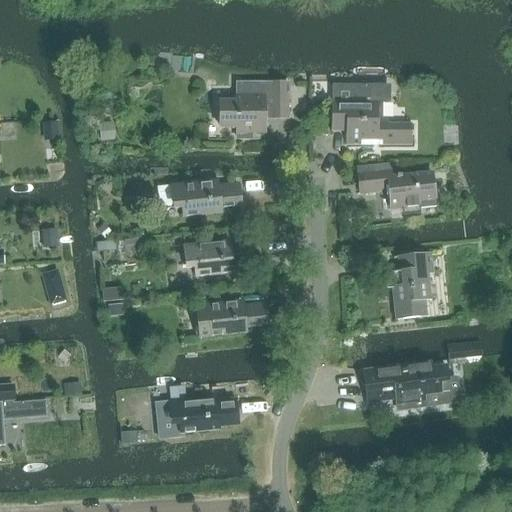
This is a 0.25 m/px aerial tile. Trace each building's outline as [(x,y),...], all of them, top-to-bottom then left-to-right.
[(287,119),(287,84),(240,85),(237,88),(237,102),(219,102),(219,128),(236,128),(237,140),(251,140),(251,134),(264,134),(264,119),(287,119)] [(382,89),(382,86),(337,87),(337,103),(331,103),(331,133),(346,133),(346,147),(362,147),(362,141),(380,141),(380,147),(411,147),(411,125),(386,125),(386,122),(384,119),(382,119),(382,102),(386,102),(389,100),(390,96),(389,91),(386,89),(382,89)] [(58,124),(44,125),(46,142),(59,140),(58,124)] [(113,125),(99,126),(101,142),(115,141),(113,125)] [(388,179),(388,173),(358,176),(359,192),(388,189),(390,210),(404,209),(404,215),(418,213),(417,202),(434,200),(431,174),(388,179)] [(239,201),(236,185),(217,187),(217,182),(170,187),(170,188),(157,189),(159,207),(181,206),(183,218),(220,214),(219,203),(239,201)] [(103,225),(96,231),(104,241),(111,236),(103,225)] [(56,231),(44,232),(45,248),(57,247),(56,231)] [(113,242),(96,244),(96,252),(114,251),(113,242)] [(230,247),(229,242),(183,247),(185,266),(193,265),(195,278),(233,274),(231,263),(251,261),(249,245),(230,247)] [(431,301),(428,275),(433,275),(431,254),(397,258),(398,272),(385,274),(386,290),(391,289),(394,321),(427,318),(425,302),(431,301)] [(57,273),(42,277),(46,290),(61,286),(57,273)] [(219,296),(211,297),(212,305),(220,304),(219,296)] [(242,307),(242,301),(220,304),(212,305),(195,306),(197,326),(199,339),(245,334),(244,323),(263,321),(262,304),(242,307)] [(121,306),(107,307),(108,317),(121,316),(121,306)] [(480,343),(446,347),(448,362),(482,358),(480,343)] [(430,364),(363,372),(367,407),(395,404),(396,411),(425,407),(426,411),(460,407),(457,381),(448,381),(446,367),(431,369),(430,364)] [(81,385),(70,386),(71,396),(82,396),(81,385)] [(12,387),(0,387),(0,401),(14,401),(12,387)] [(156,404),(153,404),(156,440),(159,440),(182,437),(181,435),(218,431),(217,426),(226,425),(225,419),(237,418),(237,414),(236,414),(235,402),(215,403),(214,398),(168,403),(169,405),(157,406),(157,404),(156,404)] [(0,447),(7,447),(5,421),(46,418),(45,402),(15,404),(15,402),(0,402),(0,447)] [(135,433),(120,434),(121,444),(136,443),(135,433)]
